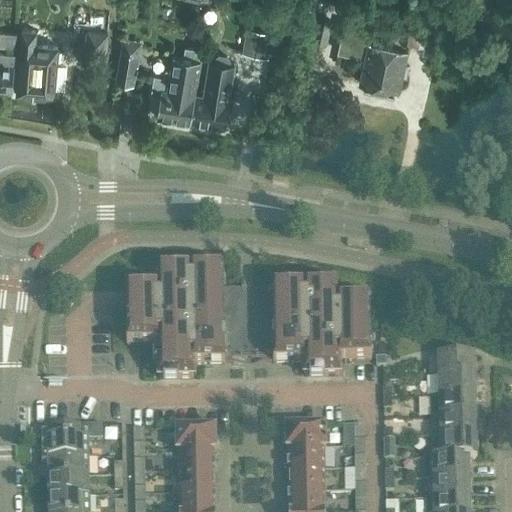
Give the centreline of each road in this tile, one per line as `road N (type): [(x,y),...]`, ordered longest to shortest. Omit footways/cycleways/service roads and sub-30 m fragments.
road 1 (secondary): [(511,256),(232,203),(68,201)]
road 2 (residential): [(2,388),(118,390),(140,400),(368,396)]
road 3 (residential): [(2,388),(15,251)]
